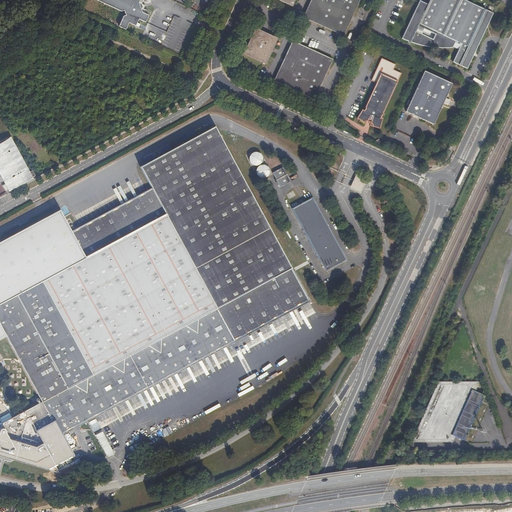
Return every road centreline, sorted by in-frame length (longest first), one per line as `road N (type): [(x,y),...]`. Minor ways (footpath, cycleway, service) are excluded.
road 1 (unclassified): [(381,158),(365,193),(387,260),(348,338),(297,393),(223,444),(109,485)]
road 2 (unclassified): [(109,485),(136,427),(338,317),(368,259)]
road 3 (unclassified): [(308,180),(289,158),(218,121),(0,237)]
road 4 (tertiary): [(309,511),(448,199)]
road 5 (secondary): [(511,469),(339,480),(185,511)]
road 6 (secondary): [(373,341),(309,435),(240,482),(170,511)]
road 7 (unclassified): [(0,211),(191,107),(223,81)]
road 8 (secondary): [(289,511),(511,488)]
road 9 (tertiary): [(373,341),(301,511)]
road 10 (tertiary): [(433,195),(373,341)]
road 11 (unclassified): [(223,81),(361,148)]
road 12 (tertiary): [(511,39),(443,174)]
road 13 (unclassified): [(354,266),(322,282),(279,195)]
road 14 (tertiary): [(455,186),(511,66)]
